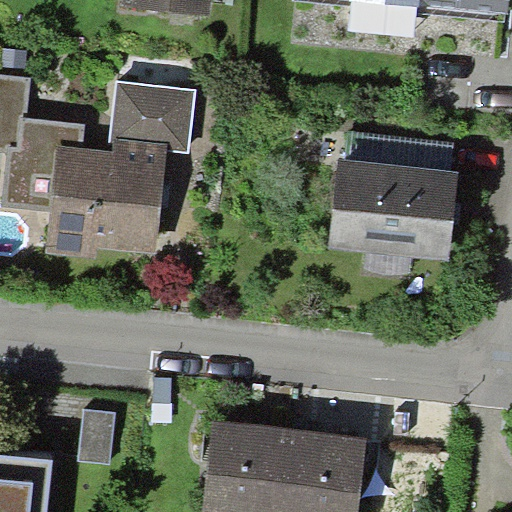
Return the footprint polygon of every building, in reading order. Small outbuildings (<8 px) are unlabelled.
[(210,16),(211,0),(119,0),(119,6),(210,16)] [(511,0),(375,0),(510,13),(511,0)] [(197,89),(117,80),(109,150),(83,147),(85,123),(26,117),(30,79),(0,75),(0,153),(8,155),(3,206),(51,212),(46,253),(97,259),(98,249),(156,255),(168,152),(190,155),(197,89)] [(347,131),(344,159),(452,170),(455,142),(347,131)] [(344,159),(338,158),(328,248),(367,253),(412,257),(449,262),(459,172),(452,170),(344,159)] [(410,275),(412,257),(367,253),(365,271),(410,275)] [(116,412),(84,408),(78,459),(111,462),(116,412)] [(202,511),(280,511),(291,428),(213,419),(202,511)] [(358,511),(367,437),(291,428),(280,511),(358,511)] [(0,511),(49,511),(55,459),(0,453),(0,511)]
